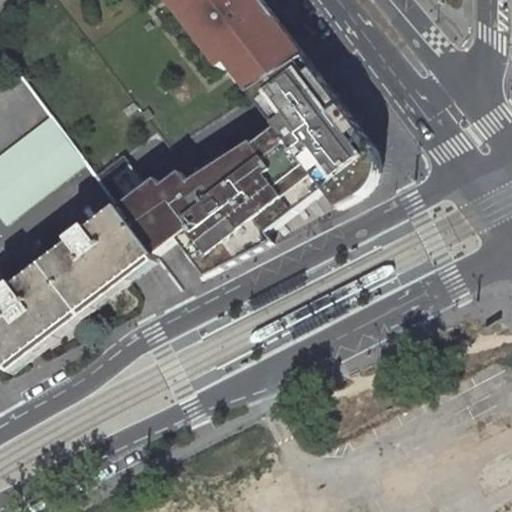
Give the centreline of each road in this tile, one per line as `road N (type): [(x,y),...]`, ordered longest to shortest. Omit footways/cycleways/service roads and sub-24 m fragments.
road 1 (tertiary): [(0,505),(511,251)]
road 2 (tertiary): [(468,176),(138,344),(0,437)]
road 3 (secondary): [(323,0),(415,111)]
